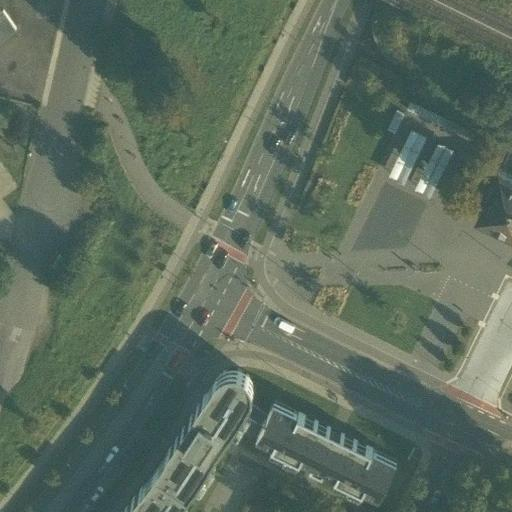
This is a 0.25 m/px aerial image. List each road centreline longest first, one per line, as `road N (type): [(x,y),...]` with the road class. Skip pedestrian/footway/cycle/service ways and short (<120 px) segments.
road 1 (secondary): [(214,294),(338,0)]
road 2 (tertiary): [(214,294),(459,424)]
road 3 (secondary): [(51,511),(214,294)]
